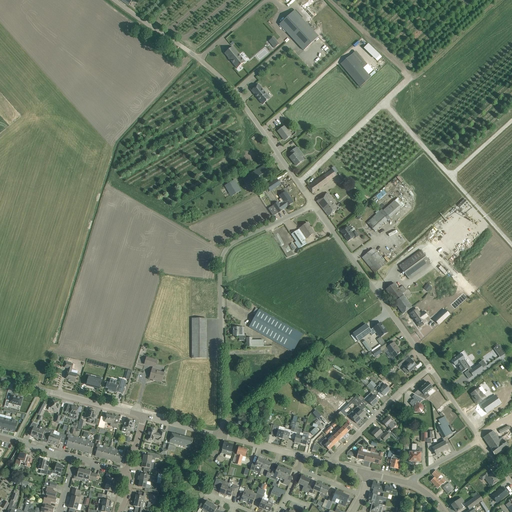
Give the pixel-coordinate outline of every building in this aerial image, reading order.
[(306,24),(294,11),(279,24),(291,37),(306,24)] [(318,37),(306,24),(291,37),(304,51),(318,37)] [(377,61),(381,56),(367,43),(363,48),(377,61)] [(232,47),(225,54),(237,68),(245,62),(232,47)] [(352,55),(340,64),(360,87),(371,78),(368,75),(373,71),(368,65),(367,65),(363,68),(352,55)] [(259,85),(251,91),(263,105),(270,99),(259,85)] [(284,140),(291,136),(284,127),(278,131),(284,140)] [(293,155),(290,158),(296,166),(303,160),(301,158),(303,156),(297,147),(291,152),(293,155)] [(272,177),(265,165),(243,179),(250,190),(272,177)] [(323,176),(307,186),(312,193),(328,182),(327,182),(323,176)] [(277,179),(268,185),(272,190),(280,185),(277,179)] [(234,180),(225,186),(231,196),(240,190),(234,180)] [(285,185),(288,190),(295,186),(292,181),(285,185)] [(286,192),(281,195),(280,196),(281,198),(281,199),(283,202),(280,205),(278,202),(273,205),(278,213),(283,210),(282,210),(287,206),(287,207),(293,203),(286,192)] [(335,203),(327,193),(317,201),(329,217),(338,209),(334,203),(335,203)] [(382,210),(379,212),(367,223),(375,231),(404,205),(398,198),(394,201),(383,211),(382,210)] [(273,205),(268,209),(273,216),(278,213),(273,205)] [(307,224),(299,229),(306,238),(314,233),(311,229),(311,230),(307,224)] [(352,232),(348,227),(341,232),(348,242),(354,237),(355,238),(358,236),(354,231),(352,232)] [(304,240),(297,230),(291,234),(296,242),(295,243),(299,249),(306,244),(304,240)] [(373,249),(362,258),(375,273),(386,264),(373,249)] [(421,250),(403,263),(399,266),(409,279),(431,263),(421,250)] [(402,286),(398,289),(394,283),(385,290),(403,314),(412,308),(402,294),(406,291),(402,286)] [(427,283),(423,288),(428,292),(431,287),(427,283)] [(259,310),(249,327),(292,352),(302,334),(259,310)] [(417,310),(410,314),(420,327),(426,323),(423,319),(420,315),(417,310)] [(444,310),(434,319),(439,324),(449,315),(444,310)] [(206,358),(206,319),(192,319),(192,358),(206,358)] [(366,325),(353,334),(357,339),(358,341),(370,333),(372,335),(377,332),(380,337),(381,337),(387,333),(384,328),(383,329),(380,323),(374,328),(370,330),(366,325)] [(233,328),(233,336),(239,336),(239,341),(244,341),(244,336),(244,328),(233,328)] [(384,344),(372,353),(375,357),(383,351),(385,353),(385,352),(388,356),(392,354),(394,357),(401,352),(398,348),(397,349),(393,343),(387,348),(384,344)] [(498,346),(496,348),(499,352),(497,353),(500,357),(504,354),(498,346)] [(465,359),(461,354),(455,358),(454,359),(452,361),(455,366),(457,364),(458,367),(462,373),(468,368),(469,367),(469,366),(469,367),(464,359),(465,359)] [(146,358),(146,359),(145,364),(153,367),(150,378),(154,380),(155,379),(162,380),(164,373),(156,371),(157,370),(155,369),(157,360),(146,358)] [(416,366),(410,359),(406,363),(403,359),(397,365),(399,368),(404,362),(406,364),(403,367),(404,368),(403,369),(407,374),(409,372),(410,372),(416,366)] [(66,362),(65,363),(64,367),(68,368),(65,379),(71,380),(70,381),(75,382),(77,374),(71,373),(73,364),(66,362)] [(483,369),(480,365),(470,372),(473,376),(483,369)] [(86,374),(85,377),(89,377),(87,384),(87,386),(95,388),(95,387),(99,388),(102,378),(96,377),(96,378),(95,379),(90,378),(91,375),(86,374)] [(116,385),(116,384),(110,383),(105,382),(104,388),(108,389),(108,391),(107,391),(114,393),(115,391),(117,391),(117,393),(118,392),(122,393),(122,394),(123,394),(126,381),(121,380),(119,386),(118,385),(117,385),(116,385)] [(370,383),(369,383),(368,382),(365,385),(371,391),(375,388),(370,383)] [(382,382),(379,385),(375,389),(378,392),(379,392),(384,396),(390,390),(385,385),(382,382)] [(419,395),(419,396),(426,400),(426,399),(429,396),(430,396),(427,393),(433,388),(427,382),(419,389),(422,393),(419,395)] [(478,389),(471,394),(477,403),(481,400),(485,397),(484,395),(486,393),(481,387),(478,389)] [(322,396),(328,401),(331,398),(326,393),(322,396)] [(379,401),(375,397),(373,395),(373,396),(370,393),(368,395),(371,398),(368,401),(373,407),(379,401)] [(20,406),(23,398),(11,395),(9,401),(6,400),(5,406),(8,407),(9,403),(10,404),(20,406)] [(419,403),(418,403),(422,399),(416,395),(413,398),(414,399),(409,403),(414,408),(414,411),(416,413),(418,413),(421,413),(423,411),(423,409),(423,406),(421,404),(419,403)] [(495,395),(481,405),(487,413),(501,403),(495,395)] [(356,396),(350,402),(352,404),(357,407),(353,411),(361,420),(365,415),(361,411),(366,406),(361,402),(356,396)] [(50,400),(49,405),(48,407),(54,409),(53,411),(58,412),(60,405),(58,404),(59,402),(50,400)] [(68,405),(67,410),(66,413),(70,413),(69,417),(69,418),(77,419),(79,412),(78,412),(78,409),(74,407),(75,406),(68,405)] [(347,405),(343,409),(340,412),(345,417),(348,415),(344,411),(349,407),(347,405)] [(87,413),(86,413),(85,418),(89,419),(88,420),(92,421),(91,424),(95,425),(97,414),(94,414),(95,412),(88,410),(87,413)] [(315,410),(312,413),(317,418),(320,415),(315,410)] [(361,420),(355,414),(351,418),(356,424),(361,420)] [(106,415),(106,417),(104,422),(110,424),(110,426),(114,427),(114,428),(117,429),(118,423),(114,422),(115,417),(106,415)] [(387,426),(393,432),(398,427),(396,425),(397,425),(393,421),(392,422),(388,417),(382,423),(387,427),(387,426)] [(4,423),(2,430),(8,431),(10,424),(11,420),(5,419),(4,423)] [(125,419),(125,420),(123,428),(122,431),(122,432),(125,432),(126,432),(126,430),(133,431),(135,424),(132,423),(133,421),(125,419)] [(17,422),(11,420),(10,424),(8,431),(14,433),(17,422)] [(345,425),(342,427),(347,432),(352,428),(347,423),(344,420),(342,423),(345,425)] [(284,432),(282,439),(288,441),(291,432),(293,432),(296,422),(291,421),(290,426),(291,427),(290,430),(285,429),(284,432)] [(296,422),(293,432),(296,433),(296,435),(295,437),(294,442),(297,443),(297,444),(299,445),(300,444),(302,437),(303,434),(303,433),(300,433),(301,429),(298,428),(299,423),(296,422)] [(36,438),(39,429),(36,428),(37,425),(32,424),(28,431),(32,432),(30,436),(35,437),(34,438),(36,438)] [(450,435),(443,424),(441,425),(439,426),(436,427),(441,436),(446,433),(448,436),(450,435)] [(272,429),(271,432),(277,433),(276,437),(282,439),(284,432),(285,429),(285,428),(282,427),(273,425),(272,429)] [(46,437),(48,429),(40,426),(39,429),(36,438),(37,439),(37,438),(41,440),(43,436),(46,437)] [(347,432),(342,427),(340,429),(338,427),(336,430),(338,432),(343,437),(347,432)] [(390,436),(386,432),(384,434),(382,433),(377,428),(371,433),(376,438),(378,440),(381,437),(385,441),(390,436)] [(502,436),(496,428),(483,438),(491,449),(491,450),(495,456),(508,446),(503,440),(501,437),(502,436)] [(51,444),(53,445),(56,436),(53,434),(54,431),(48,429),(46,437),(49,438),(47,442),(52,443),(51,444)] [(163,442),(164,437),(165,432),(161,431),(160,434),(155,433),(156,431),(149,429),(148,435),(149,435),(147,440),(154,441),(154,438),(159,439),(158,441),(163,442)] [(338,432),(333,436),(338,441),(343,437),(338,432)] [(433,432),(427,432),(427,443),(428,448),(432,448),(436,455),(442,452),(437,443),(431,446),(430,444),(430,439),(432,439),(432,438),(433,432)] [(56,436),(53,445),(54,445),(54,444),(58,446),(60,442),(64,444),(66,435),(60,434),(59,437),(56,436)] [(193,439),(172,434),(169,443),(185,447),(186,445),(191,446),(193,439)] [(302,437),(300,444),(306,446),(308,441),(309,436),(303,434),(302,437)] [(332,435),(327,439),(333,446),(338,441),(333,436),(332,435)] [(77,450),(80,441),(76,440),(77,437),(74,437),(73,439),(71,448),(77,450)] [(83,451),(86,442),(83,442),(83,439),(80,438),(80,441),(77,450),(83,451)] [(329,450),(333,446),(327,439),(326,438),(319,444),(323,447),(324,446),(329,450)] [(443,439),(437,443),(442,452),(448,448),(445,442),(443,439)] [(86,440),(83,451),(91,453),(94,444),(89,443),(90,441),(86,440)] [(366,454),(364,461),(372,463),(374,456),(377,443),(372,442),(371,445),(372,446),(370,455),(366,454)] [(232,452),(231,452),(233,445),(224,443),(221,453),(231,456),(232,452)] [(410,453),(409,457),(409,462),(420,462),(420,453),(417,453),(418,444),(412,444),(412,453),(410,453)] [(103,448),(100,458),(107,459),(109,450),(106,449),(106,447),(103,446),(103,448)] [(239,447),(237,452),(236,455),(237,455),(234,464),(240,466),(243,456),(245,457),(247,449),(239,447)] [(364,461),(366,454),(362,453),(363,448),(360,447),(359,452),(358,452),(356,458),(364,461)] [(107,459),(113,461),(115,452),(112,451),(113,449),(110,448),(109,450),(107,459)] [(119,450),(116,449),(115,452),(113,461),(121,463),(123,454),(118,452),(119,450)] [(389,450),(389,452),(387,457),(392,458),(392,460),(391,460),(390,463),(391,463),(390,467),(399,470),(400,465),(398,464),(398,462),(399,457),(393,456),(393,453),(394,451),(389,450)] [(142,458),(141,461),(151,463),(152,460),(154,460),(155,458),(159,459),(159,455),(148,452),(147,456),(144,455),(143,459),(142,458)] [(374,456),(372,463),(380,465),(382,458),(381,458),(382,453),(379,452),(378,457),(374,456)] [(30,468),(31,464),(32,459),(26,458),(27,455),(20,453),(18,460),(17,460),(15,465),(20,466),(21,463),(26,464),(25,465),(26,466),(30,468)] [(258,472),(260,473),(265,461),(258,458),(256,465),(252,464),(250,470),(254,471),(256,466),(260,467),(258,472)] [(46,461),(41,459),(38,471),(40,472),(40,474),(47,475),(48,470),(44,470),(46,461)] [(151,463),(141,461),(141,464),(142,464),(142,467),(150,469),(149,472),(156,474),(157,470),(153,469),(154,463),(151,463)] [(265,461),(260,473),(262,474),(264,469),(268,471),(266,476),(269,478),(272,471),(269,470),(271,464),(265,461)] [(57,463),(55,468),(55,470),(53,469),(52,472),(53,472),(52,474),(58,475),(58,476),(61,476),(63,466),(59,465),(59,464),(57,463)] [(276,477),(280,478),(284,469),(278,467),(275,473),(272,471),(269,478),(275,480),(276,477)] [(83,479),(85,470),(78,468),(77,471),(78,471),(77,474),(75,473),(74,479),(82,481),(82,479),(83,479)] [(284,469),(280,478),(285,480),(283,484),(289,486),(291,479),(288,478),(291,472),(284,469)] [(92,480),(94,474),(91,473),(91,472),(85,470),(83,479),(82,480),(83,482),(86,482),(88,481),(88,480),(89,480),(88,483),(91,484),(92,480)] [(441,476),(439,474),(435,470),(432,474),(435,477),(431,481),(438,488),(442,484),(443,485),(446,482),(442,478),(440,480),(439,478),(441,476)] [(486,472),(482,475),(479,477),(482,480),(485,478),(490,485),(491,484),(492,486),(499,481),(492,472),(488,475),(486,472)] [(107,484),(115,486),(117,479),(114,478),(114,480),(112,479),(113,474),(107,473),(106,477),(108,478),(107,484)] [(308,493),(311,488),(310,488),(307,486),(310,480),(301,476),(298,484),(304,486),(302,491),(306,492),(305,494),(307,495),(308,493)] [(146,484),(147,482),(140,480),(139,487),(149,489),(150,485),(146,484)] [(225,483),(220,482),(216,490),(220,491),(219,493),(225,495),(229,485),(228,483),(226,482),(225,483)] [(311,488),(308,493),(308,494),(308,495),(314,497),(316,491),(320,493),(321,489),(322,485),(316,482),(314,488),(311,488)] [(373,482),(371,488),(373,489),(373,490),(372,493),(372,494),(377,495),(378,492),(383,494),(384,490),(385,489),(385,488),(384,487),(381,487),(379,486),(380,484),(373,482)] [(230,483),(229,484),(229,485),(225,495),(231,497),(231,495),(236,497),(239,487),(233,485),(232,484),(230,483)] [(451,486),(448,483),(442,488),(445,491),(451,486)] [(113,492),(115,486),(107,484),(105,490),(113,492)] [(329,488),(322,485),(321,489),(320,493),(326,496),(329,488)] [(383,494),(382,497),(388,498),(388,495),(392,496),(395,497),(397,497),(398,491),(395,490),(393,490),(392,490),(392,487),(385,486),(385,488),(385,489),(384,490),(383,494)] [(453,489),(451,486),(445,491),(447,494),(453,489)] [(49,487),(47,487),(46,492),(43,491),(42,494),(44,495),(55,498),(57,492),(51,491),(52,488),(53,488),(49,487)] [(503,487),(492,496),(495,500),(497,497),(500,500),(508,494),(503,487)] [(251,492),(251,491),(245,488),(243,492),(240,491),(237,498),(241,500),(246,503),(251,492)] [(334,496),(332,501),(335,502),(338,504),(340,500),(342,494),(336,491),(334,496)] [(72,496),(70,502),(79,504),(81,495),(79,494),(72,492),(71,496),(72,496)] [(135,501),(143,502),(145,497),(146,493),(139,492),(138,495),(136,495),(135,501)] [(251,492),(246,503),(252,505),(255,497),(254,497),(255,494),(251,492)] [(370,493),(368,500),(369,500),(373,501),(372,502),(378,504),(379,500),(386,502),(387,499),(388,498),(382,497),(377,495),(372,494),(370,493)] [(479,495),(478,495),(476,493),(471,496),(473,498),(465,504),(469,510),(483,500),(479,495)] [(342,494),(340,500),(343,502),(342,505),(345,506),(349,496),(342,494)] [(43,503),(47,504),(49,505),(50,502),(55,503),(57,498),(55,498),(44,495),(43,497),(44,498),(43,503)] [(259,508),(264,510),(269,499),(264,497),(263,500),(262,500),(259,508)] [(461,498),(455,502),(451,505),(455,511),(456,511),(458,511),(459,511),(458,510),(463,507),(460,504),(464,502),(461,498)] [(269,499),(264,510),(269,511),(271,511),(272,511),(271,510),(273,504),(274,502),(269,499)] [(369,500),(368,503),(372,504),(369,511),(381,511),(383,505),(378,504),(372,502),(373,501),(369,500)] [(135,511),(140,511),(141,511),(143,508),(142,508),(143,502),(135,501),(133,506),(135,507),(135,511)] [(206,511),(207,511),(212,504),(207,501),(206,503),(203,501),(198,507),(202,509),(202,508),(204,509),(202,511),(206,511)] [(79,504),(70,502),(69,508),(77,510),(79,504)] [(47,504),(43,503),(40,511),(47,511),(48,511),(53,511),(54,508),(47,506),(47,504)]
